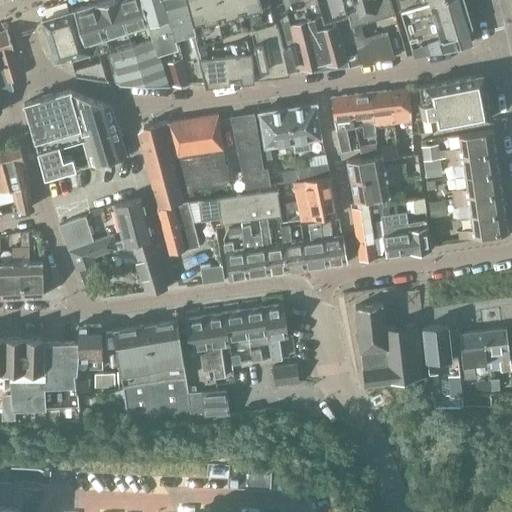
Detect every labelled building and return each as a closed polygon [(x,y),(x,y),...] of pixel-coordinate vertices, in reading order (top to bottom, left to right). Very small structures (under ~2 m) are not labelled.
[(104,0),(95,3),(73,10),(79,31),(79,30),(81,30),(83,37),(89,55),(102,51),(106,49),(109,58),(116,81),(116,83),(119,83),(129,83),(173,84),(158,35),(156,36),(154,30),(151,31),(148,22),(141,0),(104,0)] [(195,28),(187,0),(141,0),(148,22),(151,31),(154,30),(156,36),(158,35),(173,84),(205,85),(189,30),(195,28)] [(187,0),(195,28),(189,30),(205,85),(215,85),(290,76),(289,73),(272,3),(270,4),(268,0),(187,0)] [(268,0),(270,4),(272,3),(289,73),(301,70),(287,10),(293,9),(289,0),(268,0)] [(289,0),(293,9),(287,10),(297,51),(301,70),(301,73),(348,67),(346,60),(347,60),(335,18),(324,22),(322,15),(317,0),(289,0)] [(317,0),(322,15),(324,22),(335,18),(347,60),(346,60),(348,67),(360,64),(342,0),(317,0)] [(342,0),(360,64),(394,59),(386,31),(363,37),(359,24),(394,14),(393,6),(391,0),(342,0)] [(396,0),(400,11),(434,0),(396,0)] [(462,0),(434,0),(400,11),(413,55),(437,51),(471,44),(468,32),(472,31),(462,0)] [(79,31),(73,10),(41,19),(52,61),(70,57),(71,60),(89,55),(83,37),(81,30),(79,30),(79,31)] [(6,29),(0,31),(0,105),(1,108),(13,89),(10,80),(21,77),(13,51),(12,51),(6,29)] [(106,81),(100,60),(108,58),(106,49),(102,51),(89,55),(71,60),(74,70),(83,77),(106,81)] [(481,76),(418,88),(420,103),(418,103),(421,118),(415,120),(418,133),(490,119),(481,76)] [(70,89),(22,103),(23,105),(24,105),(34,142),(36,147),(50,143),(51,147),(36,151),(44,179),(75,170),(72,158),(62,161),(58,146),(57,145),(56,141),(79,134),(80,135),(89,166),(126,156),(110,106),(89,98),(75,94),(69,92),(71,91),(70,89)] [(409,90),(389,92),(393,123),(407,121),(408,126),(412,125),(409,90)] [(389,92),(370,94),(374,125),(375,125),(375,129),(380,129),(379,124),(393,123),(389,92)] [(370,94),(352,96),(355,127),(362,127),(363,138),(375,136),(374,125),(370,94)] [(355,127),(352,96),(332,98),(334,121),(336,129),(338,151),(347,150),(345,129),(355,127)] [(316,102),(286,107),(292,144),(321,139),(316,106),(317,106),(316,102)] [(292,144),(286,107),(256,111),(257,115),(258,115),(263,148),(292,144)] [(244,175),(246,174),(249,187),(268,183),(266,170),(264,171),(255,113),(233,118),(244,175)] [(219,116),(169,122),(177,154),(171,155),(182,198),(194,196),(193,191),(230,186),(228,165),(225,165),(219,116)] [(169,122),(145,126),(138,133),(158,208),(183,202),(182,198),(171,155),(177,154),(169,122)] [(445,150),(446,159),(495,151),(492,130),(457,136),(459,148),(445,150)] [(18,143),(0,148),(0,190),(1,193),(12,190),(18,213),(29,209),(33,204),(30,185),(18,143)] [(381,146),(382,155),(384,161),(398,158),(396,143),(381,146)] [(375,145),(359,148),(360,154),(376,151),(375,145)] [(422,149),(424,162),(440,159),(439,147),(422,149)] [(464,176),(464,177),(498,171),(495,151),(446,159),(447,167),(452,166),(454,177),(464,176)] [(347,162),(351,183),(400,173),(398,165),(385,168),(384,161),(382,155),(347,162)] [(426,177),(442,175),(440,160),(424,162),(426,177)] [(326,164),(296,169),(298,182),(303,182),(329,177),(326,164)] [(405,164),(398,165),(400,173),(407,172),(405,164)] [(296,169),(281,171),(283,184),(292,183),(298,182),(296,169)] [(452,191),(453,199),(501,192),(498,171),(464,177),(454,179),(455,191),(452,191)] [(407,172),(400,173),(401,180),(408,179),(407,172)] [(369,201),(380,198),(391,196),(388,184),(401,182),(401,180),(400,173),(351,183),(355,203),(369,201)] [(292,183),(295,202),(306,200),(334,195),(331,177),(329,177),(303,182),(298,182),(292,183)] [(434,181),(426,182),(427,190),(435,189),(434,181)] [(223,223),(260,218),(268,217),(282,215),(278,190),(199,201),(202,221),(223,218),(223,223)] [(468,205),(470,217),(504,212),(501,192),(453,199),(454,207),(468,205)] [(306,200),(295,202),(285,204),(288,222),(337,213),(334,195),(306,200)] [(70,250),(77,270),(85,291),(97,286),(94,278),(89,265),(95,263),(93,258),(117,250),(118,254),(121,257),(124,260),(127,261),(131,262),(135,261),(144,292),(166,289),(152,236),(141,197),(114,205),(124,239),(116,241),(114,234),(95,240),(70,250)] [(377,258),(374,237),(383,236),(380,216),(382,216),(380,198),(369,201),(369,206),(353,208),(361,261),(377,258)] [(431,218),(447,216),(445,200),(429,202),(431,218)] [(194,222),(202,221),(199,201),(188,201),(183,202),(158,208),(170,254),(200,246),(194,222)] [(504,212),(470,217),(472,230),(458,232),(458,240),(507,233),(504,212)] [(397,225),(408,224),(406,214),(383,217),(388,257),(412,254),(410,236),(399,237),(397,225)] [(61,225),(70,250),(95,240),(86,216),(61,225)] [(260,218),(262,234),(264,246),(265,246),(269,274),(289,271),(284,244),(272,245),(268,217),(260,218)] [(320,221),(327,266),(347,263),(343,235),(334,236),(331,219),(320,221)] [(304,240),(308,268),(327,266),(320,221),(309,223),(312,239),(304,240)] [(408,224),(397,225),(399,237),(410,236),(412,254),(432,251),(429,229),(409,232),(408,224)] [(242,226),(243,233),(244,236),(250,277),(269,274),(265,246),(264,246),(262,234),(253,236),(251,225),(242,226)] [(284,244),(289,271),(308,268),(304,240),(293,242),(290,225),(281,227),(284,244)] [(242,226),(227,229),(228,238),(244,236),(243,233),(242,226)] [(27,232),(21,232),(21,248),(30,248),(29,231),(27,232)] [(250,277),(244,236),(245,249),(235,251),(233,242),(225,243),(230,280),(250,277)] [(14,262),(2,263),(4,299),(24,298),(21,248),(13,249),(14,262)] [(30,248),(21,248),(24,298),(46,297),(44,261),(30,262),(30,248)] [(95,263),(89,265),(94,278),(107,273),(103,260),(95,263)] [(199,268),(201,284),(223,280),(221,265),(199,268)] [(381,303),(355,307),(361,363),(362,370),(364,387),(365,386),(422,381),(421,374),(417,342),(415,328),(415,324),(384,328),(381,303)] [(262,307),(267,344),(270,362),(280,360),(277,339),(287,338),(282,304),(262,307)] [(243,310),(248,346),(267,344),(262,307),(243,310)] [(243,310),(223,313),(227,341),(237,339),(238,349),(248,348),(248,346),(243,310)] [(211,357),(213,369),(214,378),(223,376),(219,348),(228,347),(227,341),(223,313),(203,316),(207,344),(209,344),(211,357)] [(188,347),(198,345),(201,370),(213,369),(211,357),(209,344),(207,344),(203,316),(184,319),(188,347)] [(174,320),(113,329),(120,374),(122,389),(129,431),(191,421),(188,395),(185,379),(177,319),(174,320)] [(447,325),(423,327),(427,361),(451,358),(447,325)] [(77,326),(78,342),(78,360),(102,360),(101,326),(77,326)] [(511,367),(507,327),(484,330),(488,366),(492,365),(492,362),(499,361),(500,372),(511,370),(511,367)] [(488,366),(484,330),(461,333),(466,376),(474,375),(473,364),(483,363),(484,366),(488,366)] [(0,421),(15,422),(15,409),(12,409),(9,377),(45,378),(44,344),(44,338),(0,336),(0,421)] [(78,342),(44,344),(45,378),(9,377),(12,409),(15,409),(77,409),(77,395),(75,395),(74,375),(77,374),(78,360),(78,342)] [(260,351),(250,352),(251,362),(261,360),(260,351)] [(238,355),(230,357),(231,366),(239,365),(238,355)] [(271,366),(274,386),(299,383),(296,363),(271,366)] [(447,372),(449,397),(450,400),(462,398),(458,371),(458,365),(454,365),(454,367),(451,368),(452,372),(447,372)] [(428,371),(430,392),(438,391),(436,370),(432,371),(431,367),(427,368),(428,371)] [(94,374),(94,388),(114,387),(114,373),(94,374)] [(77,395),(89,395),(88,374),(77,374),(74,375),(75,395),(77,395)] [(500,378),(492,379),(492,380),(493,391),(493,392),(501,391),(500,378)] [(480,381),(477,382),(478,391),(484,392),(493,391),(492,380),(480,381)] [(225,390),(188,395),(191,421),(229,416),(225,390)] [(0,511),(332,511),(325,487),(319,482),(270,480),(270,473),(245,472),(244,479),(227,478),(161,476),(161,479),(51,475),(12,473),(12,476),(0,475),(0,511)]
